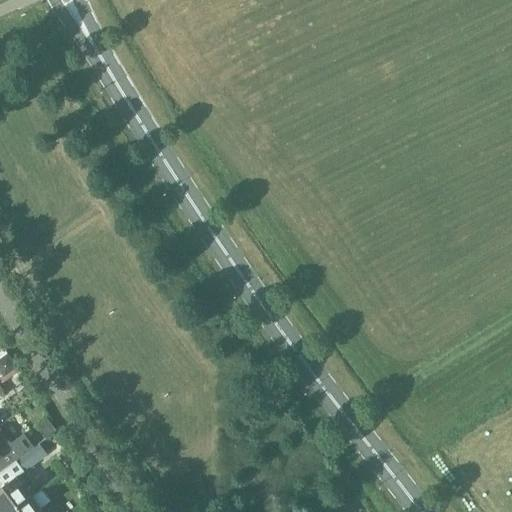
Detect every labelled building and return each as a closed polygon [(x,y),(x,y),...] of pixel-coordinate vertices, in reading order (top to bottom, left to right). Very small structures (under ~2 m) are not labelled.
[(0,380),(1,383),(20,374),(16,366),(0,373),(0,380)] [(0,431),(0,473),(17,460),(9,450),(10,449),(10,445),(0,431)] [(48,455),(40,445),(30,452),(35,458),(41,459),(48,455)] [(0,480),(4,487),(0,490),(0,510),(1,511),(11,511),(30,498),(39,491),(17,460),(0,473),(0,480)] [(39,511),(30,498),(11,511),(52,511),(39,511)]
